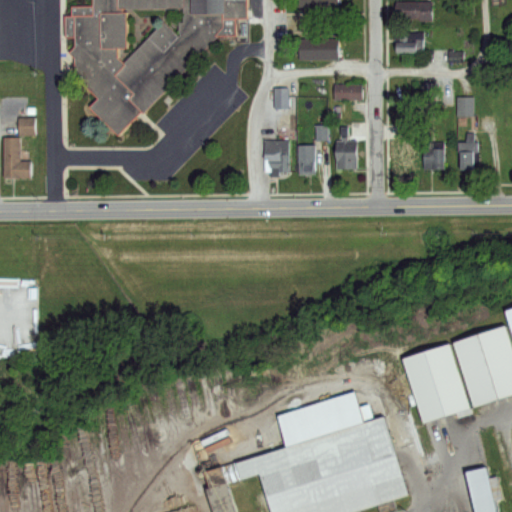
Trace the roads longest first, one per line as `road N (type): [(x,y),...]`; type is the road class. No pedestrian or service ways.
road 1 (residential): [(269,78),(350,69),(458,73),(482,54),(485,34),(483,0),(269,48),(254,124),(259,207)]
road 2 (primary): [(0,209),(511,204)]
road 3 (residential): [(379,206),(376,0)]
